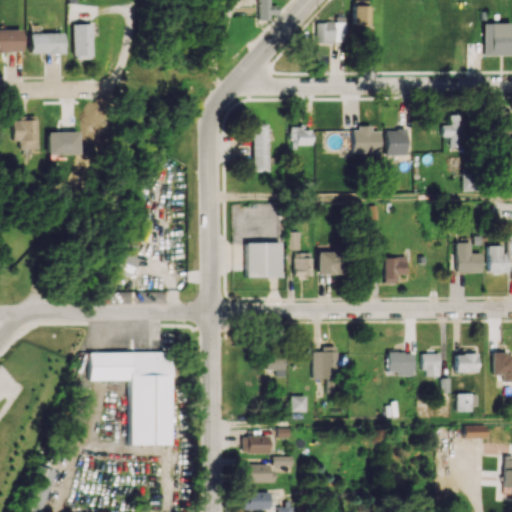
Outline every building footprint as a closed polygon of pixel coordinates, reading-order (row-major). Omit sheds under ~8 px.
[(268,0),(256,0),(256,23),(267,23),(268,11),(276,12),(276,5),(268,5),(268,0)] [(350,0),(351,32),(367,32),(366,0),(350,0)] [(343,22),(314,21),(314,41),(343,42),(343,22)] [(482,23),(482,55),(511,55),(511,22),(482,23)] [(89,23),(71,24),(71,59),(90,58),(89,23)] [(19,29),(0,29),(0,51),(6,52),(6,63),(20,63),(19,29)] [(61,32),(28,33),(28,53),(61,53),(61,32)] [(492,139),(501,139),(501,135),(511,136),(511,130),(511,108),(493,108),(492,139)] [(449,113),(449,125),(441,124),(441,136),(449,137),(448,146),(464,147),(464,114),(449,113)] [(11,140),(18,140),(18,149),(36,148),(35,117),(11,117),(11,140)] [(265,123),(250,124),(251,171),(266,171),(265,123)] [(309,144),(309,126),(289,127),(289,145),(309,144)] [(377,152),(378,131),(369,131),(369,127),(350,126),(349,152),(377,152)] [(384,155),(404,155),(404,129),(383,129),(384,155)] [(76,154),(75,131),(45,131),(45,154),(76,154)] [(297,249),(298,232),(285,231),(285,248),(297,249)] [(278,242),(243,242),(244,277),(278,276),(278,242)] [(454,272),(480,272),(480,252),(469,252),(469,242),(453,242),(454,272)] [(507,272),(506,253),(501,253),(500,245),(485,245),(486,272),(507,272)] [(110,266),(119,269),(118,271),(129,275),(136,258),(116,250),(110,266)] [(315,273),(334,274),(335,251),(315,251),(315,273)] [(309,252),(291,253),(292,275),(310,274),(309,252)] [(404,274),(404,256),(381,257),(382,282),(395,282),(395,274),(404,274)] [(166,290),(134,291),(134,303),(166,302),(166,290)] [(132,291),(100,291),(100,303),(132,302),(132,291)] [(311,378),(335,377),(335,346),(319,346),(320,351),(310,351),(311,378)] [(168,444),(169,352),(87,351),(87,379),(127,380),(127,444),(168,444)] [(411,375),(411,352),(385,352),(385,370),(395,371),(395,375),(411,375)] [(511,381),(511,352),(490,353),(491,374),(502,374),(502,381),(511,381)] [(283,376),(283,353),(264,353),(264,369),(274,369),(274,376),(283,376)] [(421,353),(421,376),(438,376),(438,353),(421,353)] [(476,372),(476,354),(454,353),(453,371),(476,372)] [(304,395),(288,396),(289,411),(304,411),(304,395)] [(484,437),(484,425),(461,425),(461,438),(484,437)] [(267,452),(267,435),(239,436),(239,453),(267,452)] [(271,465),(289,465),(289,456),(271,456),(271,465)] [(511,486),(511,457),(502,457),(501,487),(511,486)] [(270,482),(270,464),(239,464),(239,481),(270,482)] [(33,511),(37,511),(53,471),(35,465),(20,507),(33,511)] [(267,491),(241,491),(242,509),(267,509),(267,491)]
